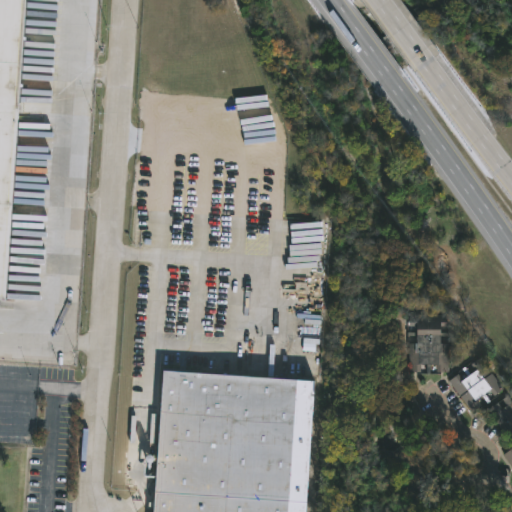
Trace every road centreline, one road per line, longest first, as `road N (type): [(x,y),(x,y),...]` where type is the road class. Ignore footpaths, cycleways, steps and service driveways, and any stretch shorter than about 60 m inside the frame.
road 1 (residential): [(103,511),(94,460),(126,0)]
road 2 (primary): [(333,0),(511,246)]
road 3 (primary): [(511,180),(380,0)]
